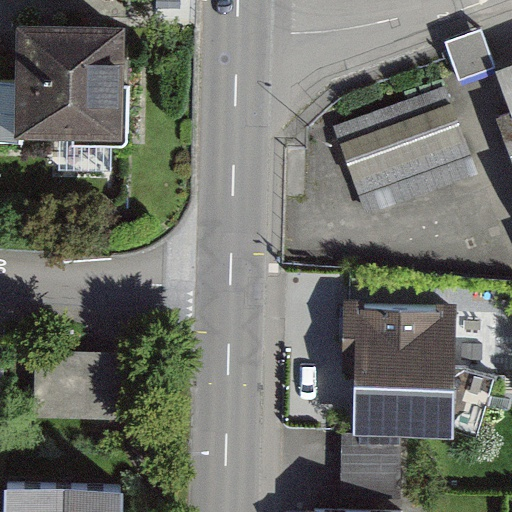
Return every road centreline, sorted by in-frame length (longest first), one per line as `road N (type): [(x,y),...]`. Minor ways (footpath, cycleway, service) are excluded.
road 1 (tertiary): [(230,291),(238,0)]
road 2 (residential): [(230,291),(0,278)]
road 3 (tertiary): [(226,511),(230,291)]
